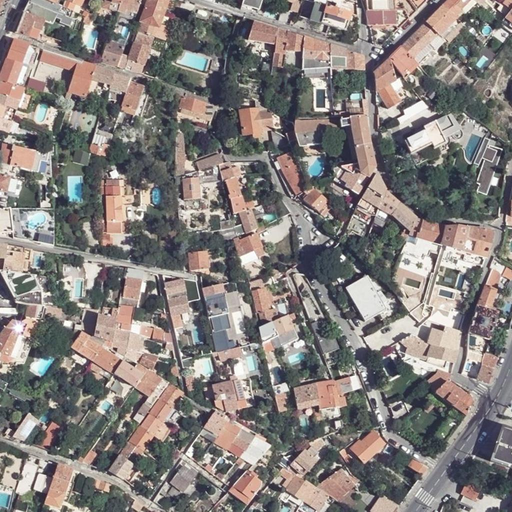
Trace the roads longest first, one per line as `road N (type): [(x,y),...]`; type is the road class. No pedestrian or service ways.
road 1 (residential): [(367,54),(387,187),(427,221),(501,228)]
road 2 (residential): [(445,469),(392,435),(307,263)]
road 3 (residential): [(0,241),(197,279)]
road 4 (residential): [(501,228),(457,372),(495,401)]
road 5 (residential): [(191,0),(367,54)]
road 6 (residential): [(299,212),(266,156),(230,157),(214,130),(221,106)]
